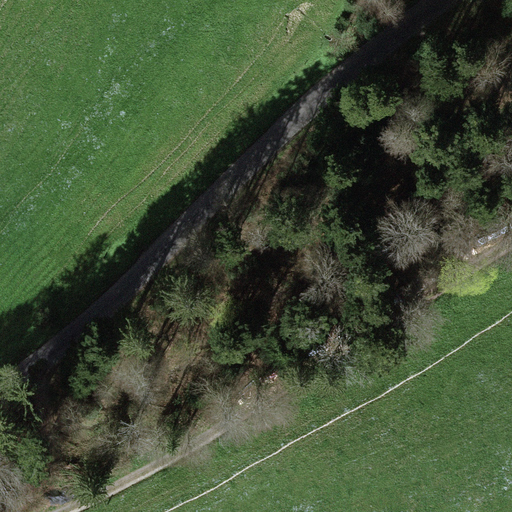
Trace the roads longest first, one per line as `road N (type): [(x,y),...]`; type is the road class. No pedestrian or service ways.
road 1 (unclassified): [(443,0),(0,396)]
road 2 (track): [(75,511),(403,321),(511,248)]
